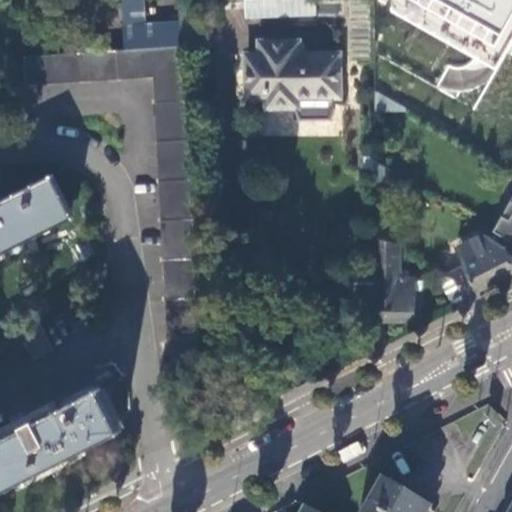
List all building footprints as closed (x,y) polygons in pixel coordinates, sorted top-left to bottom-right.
[(242,0),(245,22),(316,13),(313,0),(242,0)] [(511,0),(396,0),(396,5),(500,65),(508,51),(511,43),(511,0)] [(145,7),(124,8),(126,50),(147,48),(146,24),(145,7)] [(182,46),(181,22),(146,24),(147,48),(182,46)] [(205,47),(204,22),(185,22),(186,47),(205,47)] [(67,27),(68,54),(81,53),(80,26),(67,27)] [(340,96),(339,51),(301,51),(301,41),(261,41),(261,54),(248,54),(248,97),(268,97),(269,107),(299,107),(299,102),(315,102),(315,97),(340,96)] [(167,340),(198,338),(194,182),(182,46),(147,48),(126,50),(81,53),(68,54),(25,57),(27,86),(154,76),(167,340)] [(0,254),(71,219),(50,177),(5,199),(0,201),(0,254)] [(511,205),(497,231),(511,240),(511,205)] [(449,275),(460,281),(471,302),(484,296),(480,288),(511,272),(511,257),(507,247),(482,233),(456,247),(465,266),(449,275)] [(377,302),(377,322),(388,322),(415,322),(415,278),(399,279),(399,246),(377,234),(377,282),(377,302)] [(460,281),(449,275),(443,278),(459,308),(471,302),(460,281)] [(377,282),(346,282),(346,302),(377,302),(377,282)] [(377,322),(378,349),(388,344),(388,322),(377,322)] [(21,333),(34,360),(55,349),(41,323),(21,333)] [(0,376),(34,360),(21,333),(0,342),(0,376)] [(0,483),(3,490),(66,459),(118,433),(96,389),(0,435),(0,483)] [(385,485),(369,511),(430,511),(431,511),(385,485)]
